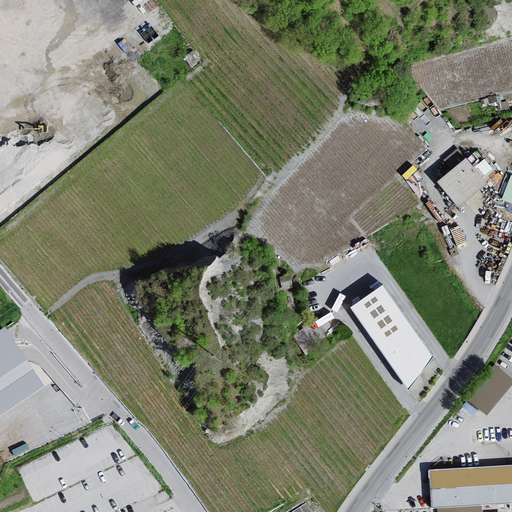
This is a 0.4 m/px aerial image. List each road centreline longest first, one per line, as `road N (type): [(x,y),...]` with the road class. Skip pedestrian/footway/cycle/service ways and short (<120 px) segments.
road 1 (residential): [(195,511),(0,273)]
road 2 (residential): [(511,282),(498,320),(355,511)]
road 3 (unknown): [(422,422),(365,355),(331,297)]
